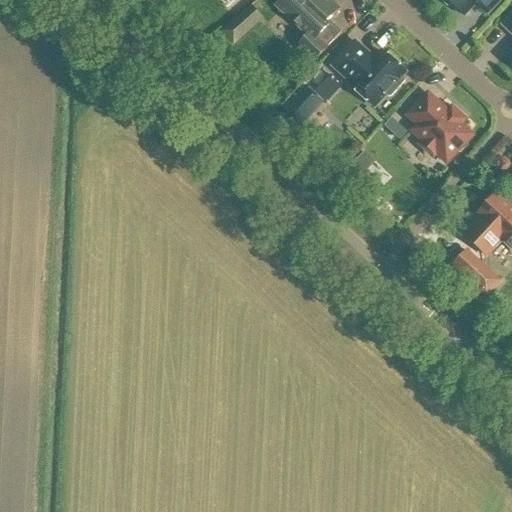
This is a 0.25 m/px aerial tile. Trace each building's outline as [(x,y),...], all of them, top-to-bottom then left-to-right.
[(282,0),(276,8),(307,37),(298,48),(314,63),(339,37),(326,25),(339,11),(328,0),(282,0)] [(441,0),(441,2),(447,8),(452,7),(463,17),(475,5),(487,15),(501,0),(441,0)] [(251,5),(221,32),(233,46),(264,19),(251,5)] [(374,63),(355,46),(335,69),(355,86),(352,88),(375,108),(385,96),(390,100),(391,99),(397,92),(397,89),(394,86),(405,74),(382,54),(374,63)] [(305,87),(284,109),(303,127),(324,104),(305,87)] [(447,164),(472,137),(459,125),(462,122),(452,113),(449,116),(428,96),(408,118),(418,127),(412,133),(424,143),(420,147),(433,158),(436,155),(447,164)] [(511,249),(511,208),(498,196),(478,219),(481,221),(466,238),(487,257),(502,240),(511,249)] [(501,282),(466,250),(451,267),(486,299),(501,282)]
